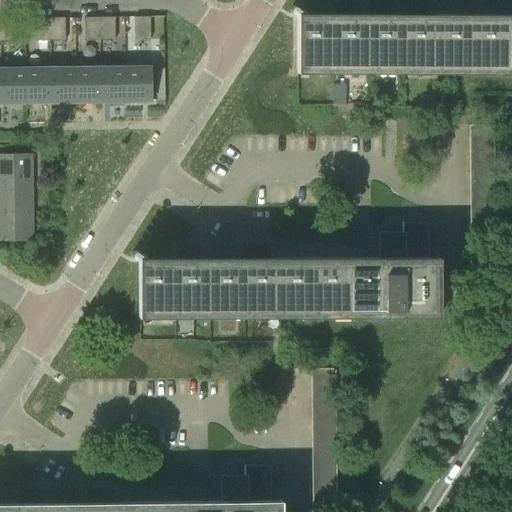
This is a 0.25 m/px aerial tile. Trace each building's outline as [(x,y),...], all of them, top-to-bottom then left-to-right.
[(511,15),(437,15),(293,14),(293,73),(511,73),(511,15)] [(149,40),(149,17),(133,17),(133,40),(149,40)] [(14,19),(0,18),(0,41),(14,41),(14,19)] [(33,41),(49,41),(48,18),(33,19),(33,41)] [(63,18),(48,18),(49,41),(64,41),(63,18)] [(83,41),(98,40),(98,18),(83,18),(83,41)] [(113,18),(98,18),(98,40),(113,40),(113,18)] [(149,67),(124,68),(124,103),(149,103),(149,67)] [(0,104),(24,104),(24,69),(0,68),(0,104)] [(49,104),(49,68),(24,69),(24,104),(49,104)] [(49,68),(49,104),(74,103),(74,68),(49,68)] [(74,68),(74,103),(99,103),(98,68),(74,68)] [(98,68),(99,103),(124,103),(124,68),(98,68)] [(493,126),(469,126),(469,138),(493,138),(493,126)] [(469,150),(493,150),(493,138),(469,138),(469,150)] [(469,162),(493,162),(493,150),(469,150),(469,162)] [(0,184),(31,184),(30,156),(0,155),(0,184)] [(469,174),(493,174),(493,162),(469,162),(469,174)] [(469,187),(493,186),(493,174),(469,174),(469,187)] [(0,212),(31,212),(31,184),(0,184),(0,212)] [(469,198),(493,198),(493,186),(469,187),(469,198)] [(469,210),(493,210),(493,198),(469,198),(469,210)] [(469,222),(493,222),(493,210),(469,210),(469,222)] [(0,240),(31,240),(31,212),(0,212),(0,240)] [(469,234),(493,234),(493,222),(469,222),(469,234)] [(137,259),(137,317),(436,317),(438,317),(438,258),(428,258),(428,225),(402,225),(402,234),(381,234),(381,259),(278,259),(137,259)] [(469,246),(493,246),(493,234),(469,234),(469,246)] [(469,258),(493,258),(493,246),(469,246),(469,258)] [(470,271),(494,271),(493,258),(469,258),(470,271)] [(334,369),(310,369),(310,381),(334,381),(334,369)] [(334,381),(310,381),(311,394),(334,393),(334,381)] [(334,393),(311,394),(311,405),(334,405),(334,393)] [(311,417),(335,417),(334,405),(311,405),(311,417)] [(311,429),(335,429),(335,417),(311,417),(311,429)] [(335,429),(311,429),(311,441),(335,441),(335,429)] [(335,441),(311,441),(311,453),(335,453),(335,441)] [(335,453),(311,453),(311,466),(335,465),(335,453)] [(335,465),(311,466),(312,478),(336,477),(335,465)] [(0,503),(0,511),(279,511),(280,500),(271,501),(270,466),(243,466),(243,477),(223,478),(223,502),(120,503),(0,503)] [(336,477),(312,478),(312,490),(336,489),(336,477)] [(312,502),(336,502),(336,489),(312,490),(312,502)] [(335,511),(336,502),(312,502),(311,511),(335,511)]
